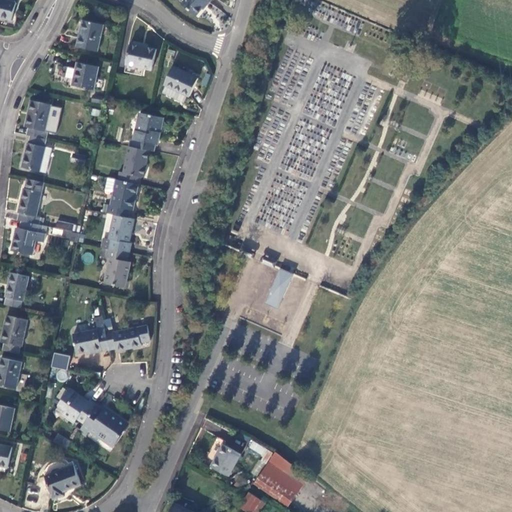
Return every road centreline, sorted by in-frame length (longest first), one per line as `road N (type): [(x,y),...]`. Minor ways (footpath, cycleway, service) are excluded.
road 1 (residential): [(124,489),(161,381),(175,218),(233,52)]
road 2 (residential): [(149,508),(227,326)]
